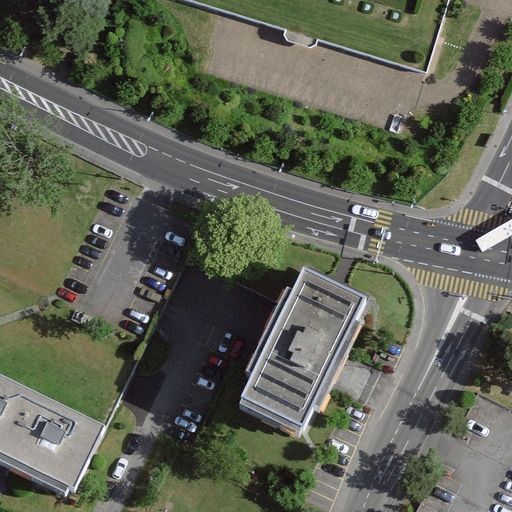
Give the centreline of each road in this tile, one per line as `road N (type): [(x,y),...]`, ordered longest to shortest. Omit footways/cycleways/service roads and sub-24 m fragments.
road 1 (secondary): [(0,81),(252,196),(486,258)]
road 2 (residential): [(363,511),(486,258)]
